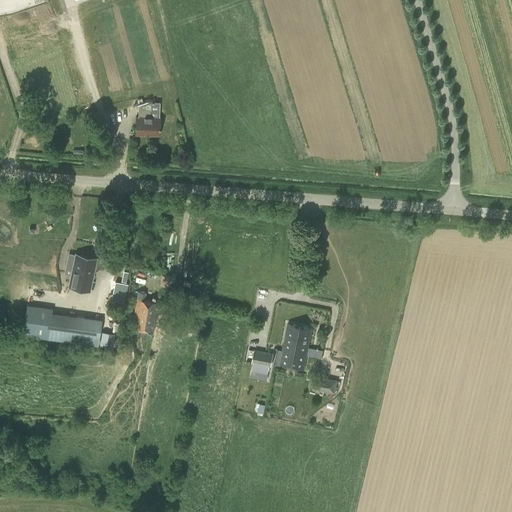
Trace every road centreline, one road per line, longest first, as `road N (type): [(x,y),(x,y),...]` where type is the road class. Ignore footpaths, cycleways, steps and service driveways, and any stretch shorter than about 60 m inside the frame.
road 1 (unclassified): [(452,210),(0,174)]
road 2 (unclassified): [(452,210),(453,121),(418,0)]
